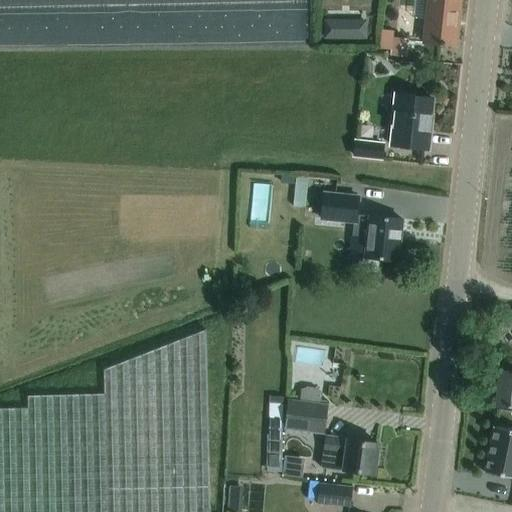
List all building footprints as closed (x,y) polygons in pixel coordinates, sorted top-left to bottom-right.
[(427,0),(423,41),(435,44),(455,46),(459,0),(427,0)] [(351,20),(351,37),(364,38),(365,21),(351,20)] [(404,57),(405,49),(406,39),(393,38),(394,32),(381,30),(379,49),(390,50),(390,55),(404,57)] [(431,98),(411,96),(397,94),(391,145),(426,149),(431,98)] [(383,145),(370,143),(354,141),(352,155),(381,159),(383,145)] [(308,168),(307,198),(319,198),(320,168),(308,168)] [(402,219),(382,217),(369,215),(369,216),(356,214),(358,196),(323,192),(321,218),(354,221),(353,227),(367,229),(364,255),(379,257),(378,258),(397,260),(402,219)] [(0,511),(207,511),(204,330),(104,370),(105,393),(27,396),(27,409),(0,409),(0,511)] [(511,370),(499,370),(496,405),(511,406),(511,370)] [(327,394),(331,381),(316,377),(313,390),(327,394)] [(322,433),(326,405),(288,400),(285,428),(322,433)] [(267,436),(266,467),(280,467),(281,436),(282,404),(269,404),(269,436),(267,436)] [(511,430),(493,426),(484,472),(511,477),(511,430)] [(378,444),(325,436),(321,467),(374,475),(378,444)] [(349,506),(351,487),(319,484),(317,503),(349,506)]
